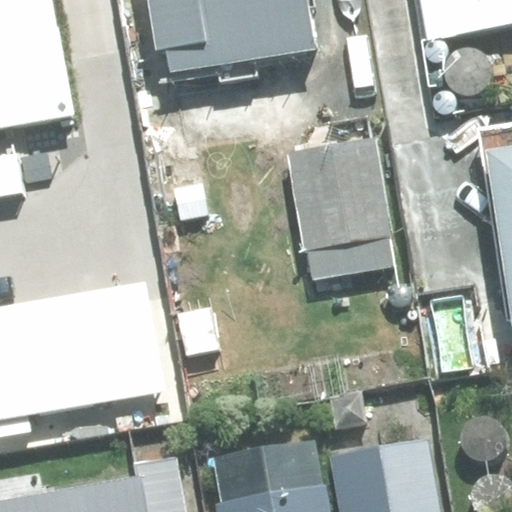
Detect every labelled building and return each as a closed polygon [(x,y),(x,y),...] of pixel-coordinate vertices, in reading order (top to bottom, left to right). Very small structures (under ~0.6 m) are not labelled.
[(156,0),(166,63),(176,60),(178,75),(322,51),(313,0),(156,0)] [(511,0),(416,0),(423,39),(487,29),(488,32),(511,26),(511,0)] [(65,33),(0,45),(0,153),(8,152),(5,131),(126,109),(114,46),(69,54),(65,33)] [(199,143),(173,147),(179,179),(204,175),(199,143)] [(381,144),(293,155),(307,255),(314,255),(317,280),(398,270),(381,144)] [(511,154),(499,156),(511,242),(511,154)] [(206,183),(178,187),(183,221),(210,219),(209,210),(219,209),(216,192),(207,194),(206,183)] [(155,289),(0,319),(0,433),(176,400),(155,289)] [(444,511),(434,445),(338,461),(346,511),(335,511),(333,492),(225,509),(225,511),(444,511)] [(146,468),(148,480),(0,506),(0,511),(190,511),(182,461),(146,468)]
